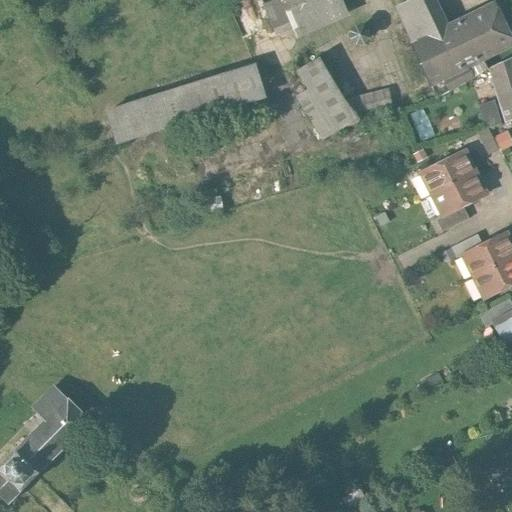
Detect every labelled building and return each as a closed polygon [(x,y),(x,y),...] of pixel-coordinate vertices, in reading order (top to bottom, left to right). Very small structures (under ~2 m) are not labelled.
[(278,0),(263,7),(274,35),(291,29),(297,44),(347,21),(338,0),(278,0)] [(432,0),(413,0),(401,6),(420,44),(414,47),(432,85),(443,80),(468,68),(511,46),(511,41),(494,5),(446,28),(432,0)] [(356,31),(352,36),(353,44),(358,47),(364,47),(368,42),(368,36),(363,31),(356,31)] [(505,121),(511,119),(511,56),(489,68),(499,101),(505,121)] [(388,88),(340,99),(319,65),(298,78),(308,95),(297,101),(323,144),(329,140),(340,157),(372,138),(363,123),(395,115),(388,88)] [(474,80),(468,68),(443,80),(449,92),(474,80)] [(265,103),(254,70),(104,116),(115,150),(265,103)] [(499,101),(481,106),(488,126),(505,121),(499,101)] [(488,158),(499,152),(494,142),(489,132),(477,135),(488,158)] [(511,143),(508,135),(494,142),(499,152),(511,146),(511,143)] [(424,173),(434,194),(476,174),(466,153),(424,173)] [(315,184),(307,159),(292,164),(299,189),(315,184)] [(487,197),(476,174),(434,194),(444,217),(463,208),(487,197)] [(444,217),(437,220),(442,232),(468,220),(463,208),(444,217)] [(464,255),(475,277),(511,258),(511,243),(507,234),(480,247),(464,255)] [(459,257),(464,255),(480,247),(475,237),(454,247),(459,257)] [(511,286),(511,258),(475,277),(486,299),(511,286)] [(511,311),(494,321),(508,347),(511,345),(511,311)] [(49,423),(0,471),(0,497),(7,504),(89,423),(59,392),(38,412),(49,423)]
